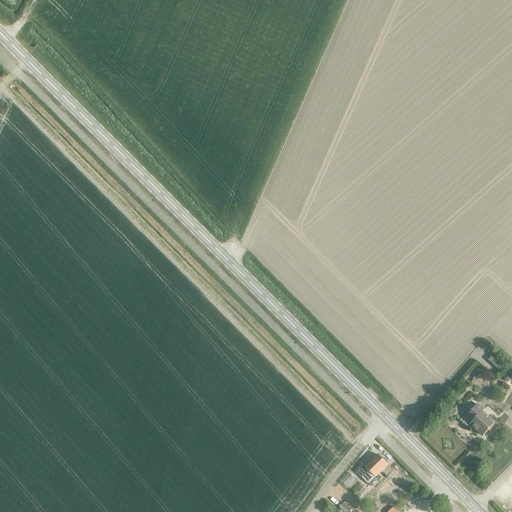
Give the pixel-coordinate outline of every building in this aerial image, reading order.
[(505,368),(492,356),(487,361),(501,373),(505,368)] [(400,393),(394,399),(400,406),(406,399),(400,393)] [(497,426),(494,423),(482,412),(483,410),(477,405),(465,418),(471,423),(469,425),(483,436),(488,431),(491,434),(497,426)] [(367,484),(374,477),(374,478),(387,465),(387,464),(387,462),(384,459),(381,459),(378,455),(365,467),(359,462),(354,468),(353,469),(367,484)] [(348,511),(350,510),(343,503),(338,509),(341,511),(348,511)]
